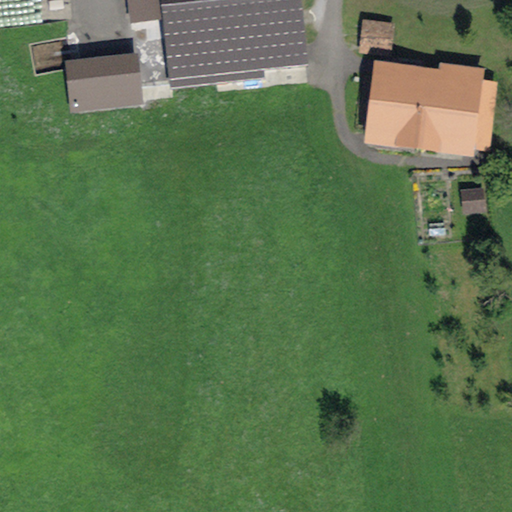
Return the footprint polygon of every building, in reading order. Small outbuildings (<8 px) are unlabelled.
[(304,56),(297,0),(163,0),(173,86),(261,76),(259,61),(304,56)] [(365,18),(361,52),(393,56),(398,23),(365,18)] [(74,108),(97,106),(93,66),(70,68),(74,108)] [(388,78),(380,133),(466,144),(474,74),(458,72),(456,87),(388,78)] [(464,194),(465,213),(483,211),(481,192),(464,194)]
